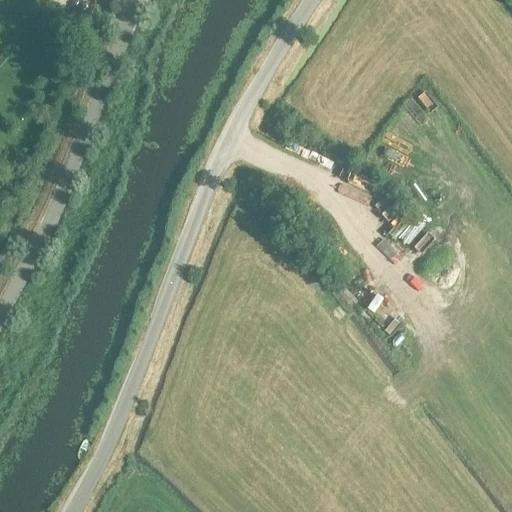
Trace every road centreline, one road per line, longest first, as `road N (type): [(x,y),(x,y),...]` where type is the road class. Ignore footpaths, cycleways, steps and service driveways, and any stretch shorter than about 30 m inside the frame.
road 1 (unclassified): [(71,511),(126,400),(210,172),(315,0)]
road 2 (unclassified): [(0,315),(140,0)]
road 3 (track): [(369,257),(316,191),(256,155),(223,148)]
